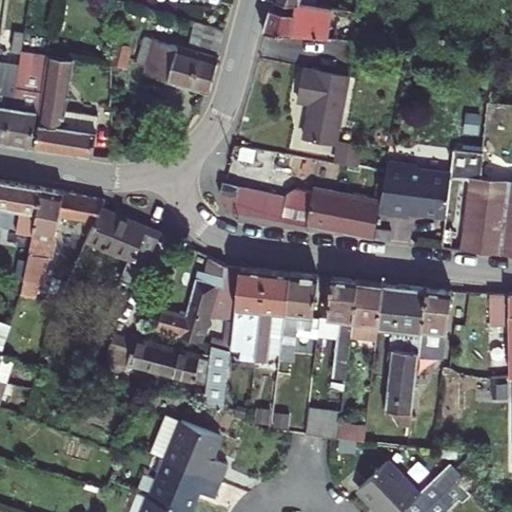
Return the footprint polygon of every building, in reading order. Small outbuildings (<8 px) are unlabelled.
[(294,0),(273,0),(265,27),(331,33),(335,5),(299,1),(294,0)] [(116,10),(107,59),(109,59),(119,61),(130,13),(116,10)] [(144,74),(206,91),(211,70),(222,28),(191,19),(183,47),(140,36),(133,62),(146,66),(144,74)] [(511,35),(493,33),(499,55),(511,56),(511,35)] [(0,136),(0,139),(26,143),(35,91),(39,91),(46,52),(16,47),(13,64),(0,136)] [(64,109),(73,55),(46,52),(39,91),(31,144),(88,153),(95,112),(64,109)] [(0,136),(13,64),(0,62),(0,136)] [(350,73),(306,65),(300,96),(310,99),(303,133),(335,139),(350,73)] [(414,160),(390,156),(388,169),(386,177),(380,208),(410,212),(410,208),(411,202),(418,203),(417,209),(444,213),(450,172),(421,168),(414,160)] [(511,177),(471,174),(462,247),(482,250),(511,253),(511,177)] [(317,189),(299,185),(291,217),(376,236),(378,223),(380,208),(386,177),(375,175),(371,194),(318,184),(317,189)] [(235,188),(237,179),(226,177),(223,185),(235,188)] [(34,186),(0,179),(0,228),(5,230),(5,234),(22,238),(34,186)] [(293,189),(237,179),(235,188),(223,185),(233,204),(291,217),(299,185),(294,184),(293,189)] [(58,190),(34,186),(22,238),(15,266),(33,270),(36,253),(43,255),(53,213),(58,190)] [(58,190),(53,213),(89,218),(94,208),(97,199),(58,190)] [(117,281),(124,284),(127,285),(154,232),(94,208),(89,218),(80,238),(127,257),(117,281)] [(388,224),(378,223),(376,236),(386,237),(388,224)] [(215,306),(208,304),(210,299),(216,301),(219,287),(237,292),(241,262),(225,257),(221,270),(206,267),(202,280),(193,277),(182,311),(177,310),(175,316),(160,311),(155,326),(176,333),(174,336),(197,343),(203,322),(210,324),(215,306)] [(241,262),(237,292),(230,348),(241,349),(240,358),(254,360),(264,266),(241,262)] [(8,294),(25,300),(33,270),(15,266),(8,294)] [(285,336),(291,269),(264,266),(254,360),(266,362),(270,334),(285,336)] [(314,315),(318,273),(291,269),(285,336),(284,353),(299,355),(302,331),(317,333),(318,316),(314,315)] [(347,368),(352,317),(356,278),(330,274),(325,316),(318,316),(317,333),(336,334),(332,366),(347,368)] [(377,321),(382,281),(356,278),(352,317),(377,321)] [(417,351),(426,287),(382,281),(377,321),(377,322),(402,326),(398,349),(395,348),(385,414),(409,417),(417,351)] [(450,290),(426,287),(417,351),(443,354),(450,290)] [(509,330),(510,299),(490,299),(490,330),(509,330)] [(199,364),(200,358),(118,336),(111,360),(189,382),(194,363),(199,364)] [(226,408),(227,348),(209,348),(207,407),(226,408)] [(339,437),(342,409),(310,406),(307,434),(339,437)] [(177,422),(162,459),(217,481),(223,465),(207,458),(216,437),(177,422)] [(162,459),(146,498),(182,511),(184,511),(193,492),(210,499),(217,481),(162,459)] [(434,482),(421,495),(389,460),(359,487),(382,511),(423,511),(444,494),(434,482)] [(137,511),(144,497),(134,493),(126,511),(137,511)] [(443,511),(453,504),(444,494),(423,511),(443,511)] [(146,498),(144,497),(137,511),(182,511),(146,498)]
